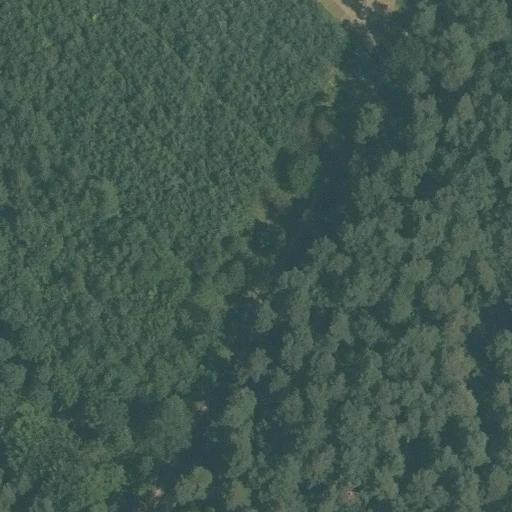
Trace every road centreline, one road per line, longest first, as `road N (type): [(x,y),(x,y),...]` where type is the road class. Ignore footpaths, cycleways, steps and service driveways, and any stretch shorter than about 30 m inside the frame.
road 1 (track): [(431,0),(153,511)]
road 2 (track): [(0,414),(97,511)]
